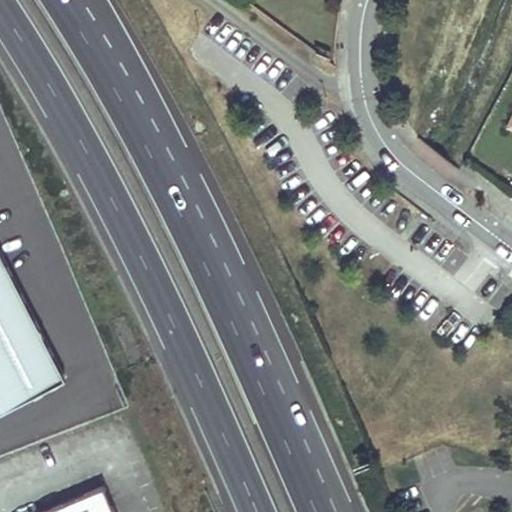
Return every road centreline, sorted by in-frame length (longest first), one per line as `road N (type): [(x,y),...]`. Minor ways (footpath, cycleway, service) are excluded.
road 1 (trunk): [(316,511),(147,144),(64,0)]
road 2 (trunk): [(0,10),(101,180),(257,511)]
road 3 (residential): [(366,0),(361,90),(386,143),(511,248)]
